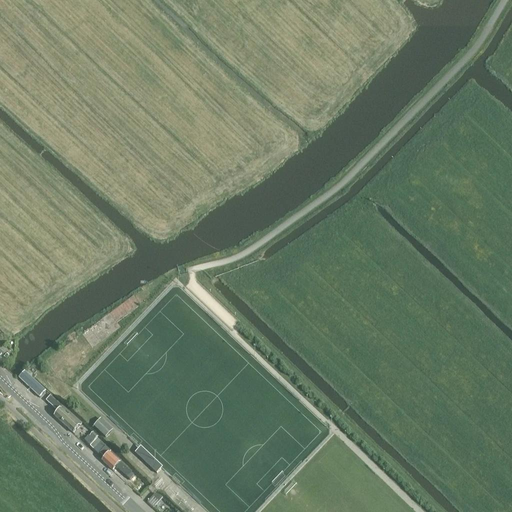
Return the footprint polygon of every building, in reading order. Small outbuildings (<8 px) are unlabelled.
[(24,372),(18,378),(40,398),(41,397),(45,392),(24,372)] [(54,416),(63,425),(72,416),(63,407),(62,407),(50,397),(46,401),(58,412),(54,416)] [(72,416),(63,425),(66,428),(66,427),(73,434),(81,424),(72,416)] [(94,427),(105,438),(112,431),(101,420),(94,427)] [(90,437),(94,442),(98,438),(93,433),(90,437)] [(98,455),(100,454),(105,448),(97,440),(90,447),(98,455)] [(105,448),(100,454),(104,459),(102,461),(112,471),(116,467),(129,480),(133,476),(122,465),(123,463),(111,452),(106,448),(105,448)] [(142,448),(136,454),(157,474),(163,468),(142,448)] [(148,503),(155,507),(162,497),(155,493),(148,503)] [(162,499),(159,503),(165,508),(168,503),(162,499)]
